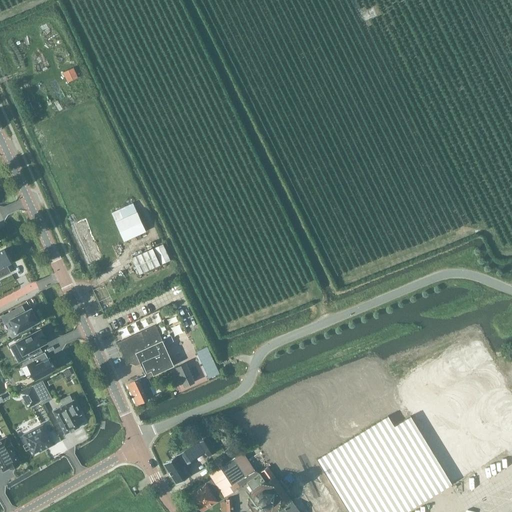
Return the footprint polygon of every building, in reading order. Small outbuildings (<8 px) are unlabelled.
[(78,78),(73,68),(64,72),(68,82),(78,78)] [(115,222),(124,241),(145,232),(137,212),(115,222)] [(154,249),(161,264),(170,260),(163,245),(154,249)] [(132,258),(139,274),(161,264),(154,249),(154,248),(132,258)] [(4,249),(0,251),(0,278),(10,273),(11,273),(11,272),(10,272),(8,268),(5,269),(3,267),(10,264),(10,263),(8,258),(5,251),(4,249)] [(174,284),(178,295),(183,293),(179,283),(174,284)] [(37,322),(38,322),(38,321),(36,318),(33,313),(31,309),(31,308),(30,309),(20,314),(17,309),(2,317),(5,323),(10,320),(17,333),(37,322)] [(136,365),(140,363),(146,375),(127,384),(137,405),(153,397),(148,386),(151,384),(148,378),(174,366),(165,346),(174,341),(171,336),(162,340),(155,326),(118,343),(127,363),(131,362),(131,363),(136,365)] [(44,338),(45,337),(41,329),(16,342),(22,354),(21,355),(24,361),(37,354),(35,349),(46,342),(44,338)] [(511,393),(479,340),(397,390),(454,483),(511,447),(511,393)] [(35,380),(56,369),(54,365),(57,364),(53,356),(51,358),(50,357),(48,358),(45,352),(33,359),(34,361),(27,365),(35,380)] [(299,386),(245,419),(282,481),(316,460),(388,416),(394,427),(410,417),(376,361),(348,378),(343,370),(304,394),(299,386)] [(194,382),(186,363),(176,367),(184,387),(194,382)] [(42,381),(34,386),(38,395),(47,390),(42,381)] [(32,387),(21,394),(24,399),(28,397),(33,405),(40,402),(32,387)] [(81,414),(73,400),(53,411),(65,434),(71,431),(71,432),(71,431),(73,430),(74,430),(74,429),(79,427),(75,418),(81,414)] [(388,416),(316,460),(348,511),(405,511),(452,484),(410,417),(394,427),(388,416)] [(43,424),(21,436),(25,444),(27,443),(30,449),(31,448),(34,454),(39,451),(40,452),(54,445),(49,436),(48,437),(46,433),(47,433),(43,424)] [(216,452),(207,437),(177,455),(163,464),(176,484),(190,476),(184,466),(205,452),(208,457),(216,452)] [(0,464),(3,471),(10,467),(11,469),(19,465),(18,463),(19,463),(12,448),(13,447),(9,439),(7,440),(6,438),(0,440),(0,464)] [(227,453),(230,458),(243,450),(240,445),(227,453)] [(243,452),(228,462),(240,480),(255,470),(243,452)] [(493,477),(510,467),(504,457),(487,468),(493,477)] [(228,462),(210,474),(225,497),(243,485),(240,480),(228,462)] [(268,467),(260,473),(266,482),(271,479),(275,476),(268,467)] [(260,473),(247,482),(255,495),(254,500),(251,503),(255,509),(259,507),(265,508),(264,509),(265,511),(272,511),(281,505),(290,498),(275,476),(271,479),(266,482),(260,473)] [(474,475),(467,480),(471,486),(478,481),(474,475)] [(190,494),(201,511),(202,511),(218,501),(213,494),(218,490),(211,480),(190,494)] [(510,494),(511,496),(511,495),(511,485),(498,495),(502,500),(510,494)] [(320,511),(340,511),(346,509),(340,500),(320,511)] [(301,511),(293,502),(280,511),(301,511)]
